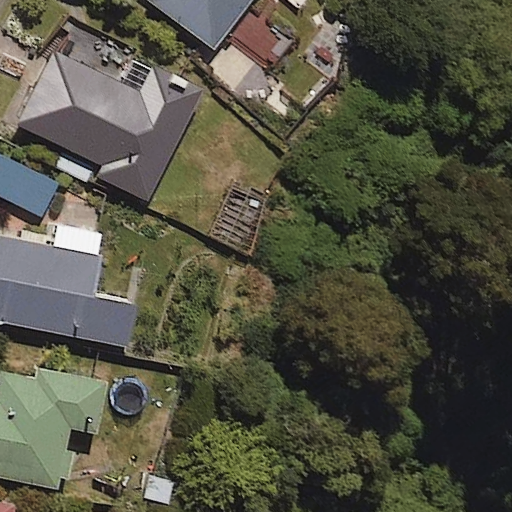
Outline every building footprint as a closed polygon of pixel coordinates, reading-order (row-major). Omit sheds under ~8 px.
[(146,0),(209,48),(245,0),(146,0)] [(265,72),(290,38),(262,18),(238,52),(265,72)] [(85,182),(88,176),(141,202),(193,95),(141,70),(131,91),(45,49),(8,126),(43,143),(36,158),(85,182)] [(0,198),(38,217),(55,184),(0,157),(0,198)] [(48,227),(46,239),(0,229),(0,322),(120,347),(129,304),(85,295),(97,237),(48,227)] [(99,383),(27,368),(25,378),(0,372),(0,477),(59,489),(70,430),(89,433),(99,383)]
